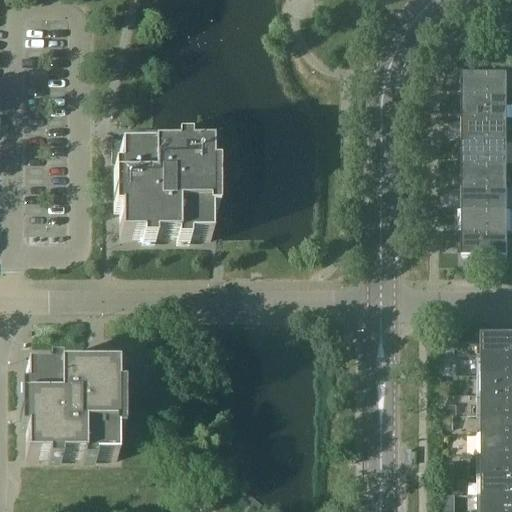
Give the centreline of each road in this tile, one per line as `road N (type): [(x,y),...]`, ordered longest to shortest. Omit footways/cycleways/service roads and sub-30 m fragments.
road 1 (residential): [(0,305),(379,308)]
road 2 (tertiary): [(379,308),(382,97),(396,53),(431,0)]
road 3 (tertiary): [(381,511),(379,308)]
road 4 (residential): [(511,309),(379,308)]
